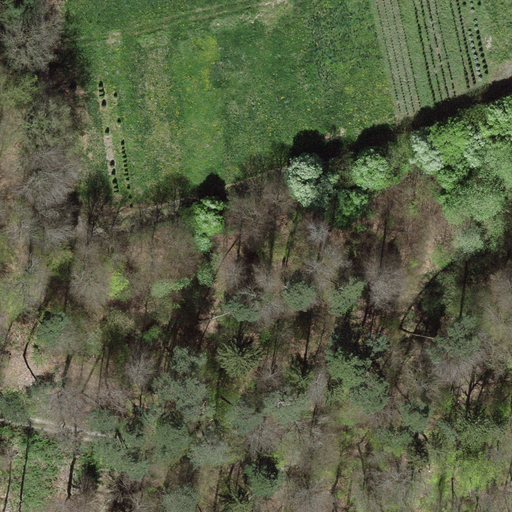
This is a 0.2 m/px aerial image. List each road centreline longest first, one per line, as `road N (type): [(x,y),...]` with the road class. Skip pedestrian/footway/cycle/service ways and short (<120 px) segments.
road 1 (track): [(58,0),(51,26),(69,152),(91,213),(164,217),(511,97)]
road 2 (track): [(275,432),(464,295),(511,184)]
road 3 (track): [(330,427),(143,445),(0,416)]
